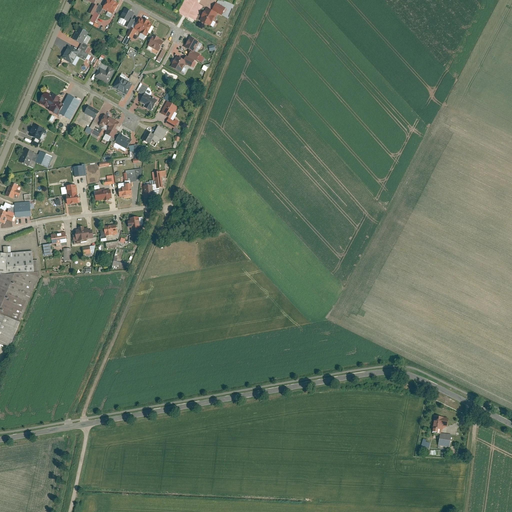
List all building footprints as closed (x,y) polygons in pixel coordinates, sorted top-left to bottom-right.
[(94,4),(89,13),(94,16),(90,23),(94,25),(95,23),(96,24),(104,9),(109,12),(107,15),(112,17),(114,14),(116,15),(121,5),(112,0),(108,0),(104,6),(100,4),(99,7),(94,4)] [(208,7),(201,21),(215,28),(218,22),(216,21),(219,13),(223,15),(227,7),(217,3),(214,10),(208,7)] [(127,8),(119,22),(131,29),(137,20),(133,18),(136,13),(127,8)] [(136,22),(124,43),(128,45),(132,38),(133,39),(138,31),(142,33),(139,37),(145,40),(147,36),(148,37),(155,25),(143,18),(140,24),(136,22)] [(88,34),(78,28),(72,40),(82,45),(88,34)] [(156,35),(150,45),(161,51),(166,42),(161,39),(162,38),(156,35)] [(192,51),(189,56),(198,61),(198,60),(203,62),(205,57),(198,53),(203,43),(192,37),(186,48),(192,51)] [(79,52),(69,46),(62,59),(72,65),(79,52)] [(157,61),(161,63),(168,51),(164,49),(157,61)] [(98,58),(94,68),(99,70),(96,77),(110,84),(117,71),(103,63),(106,57),(102,55),(100,59),(98,58)] [(178,55),(172,67),(183,73),(187,66),(194,70),(198,62),(188,57),(186,60),(178,55)] [(122,73),(115,87),(129,95),(135,85),(136,86),(140,79),(139,78),(140,74),(136,72),(134,75),(133,75),(131,79),(127,77),(128,76),(122,73)] [(142,83),(137,90),(146,95),(142,102),(146,105),(145,107),(153,111),(154,109),(155,109),(160,100),(152,96),(155,90),(142,83)] [(61,116),(61,115),(73,121),(83,102),(71,95),(66,104),(62,102),(63,99),(56,94),(55,97),(46,92),(40,103),(52,109),(52,111),(61,116)] [(179,107),(168,101),(162,113),(170,118),(167,124),(175,128),(174,131),(180,134),(182,131),(177,128),(180,121),(176,119),(175,121),(172,119),(174,117),(176,118),(178,114),(176,113),(179,107)] [(89,105),(84,113),(95,120),(99,112),(89,105)] [(98,124),(92,135),(99,139),(104,129),(108,131),(102,141),(106,143),(107,141),(109,142),(110,140),(113,142),(123,124),(107,115),(101,126),(98,124)] [(88,130),(86,133),(90,135),(91,132),(92,133),(98,123),(95,121),(91,128),(89,126),(87,130),(88,130)] [(36,137),(33,145),(40,148),(43,140),(42,140),(46,129),(36,125),(31,135),(36,137)] [(149,131),(144,140),(157,147),(158,143),(159,144),(162,140),(164,141),(169,130),(160,125),(155,134),(149,131)] [(120,131),(112,144),(115,146),(114,147),(119,150),(120,148),(127,152),(134,140),(123,133),(120,131)] [(129,155),(129,157),(143,155),(142,144),(131,146),(132,151),(131,151),(131,155),(129,155)] [(27,149),(21,163),(35,169),(38,163),(49,168),(54,157),(42,151),(40,155),(27,149)] [(84,166),(73,168),(74,171),(76,171),(77,178),(89,176),(87,164),(84,164),(84,166)] [(126,183),(119,184),(121,197),(124,197),(125,199),(132,198),(132,196),(135,196),(133,184),(132,184),(132,182),(138,181),(138,180),(142,180),(144,168),(126,171),(127,173),(125,173),(126,183)] [(151,186),(145,186),(147,201),(158,199),(156,189),(165,188),(163,177),(168,176),(168,170),(154,172),(155,180),(150,181),(151,186)] [(104,181),(105,185),(116,184),(115,175),(108,176),(109,180),(104,181)] [(67,187),(69,205),(81,203),(78,185),(76,186),(75,182),(67,183),(68,186),(67,187)] [(12,183),(7,196),(15,200),(16,196),(20,197),(22,192),(18,190),(20,186),(12,183)] [(96,190),(95,191),(96,201),(106,199),(106,202),(111,201),(111,199),(114,199),(112,190),(105,191),(104,189),(102,189),(101,185),(96,186),(96,190)] [(3,205),(0,212),(0,221),(7,224),(8,219),(16,222),(18,218),(32,217),(31,202),(16,203),(16,205),(14,205),(7,203),(5,206),(3,205)] [(144,216),(132,218),(132,220),(129,221),(130,228),(133,228),(134,232),(144,230),(143,225),(145,224),(144,216)] [(106,230),(100,231),(102,242),(108,241),(108,237),(116,236),(116,234),(119,234),(117,224),(105,226),(106,230)] [(80,229),(77,230),(78,240),(79,240),(80,242),(82,242),(82,244),(89,243),(89,241),(89,239),(96,238),(95,230),(91,230),(91,228),(86,229),(86,226),(80,227),(80,229)] [(56,234),(52,235),(54,245),(57,244),(58,248),(70,246),(67,231),(61,232),(61,230),(56,231),(56,234)] [(54,255),(52,244),(45,245),(46,256),(54,255)] [(97,245),(84,247),(85,257),(93,256),(92,253),(95,253),(97,245)] [(0,273),(2,274),(0,278),(0,342),(12,348),(41,277),(40,261),(34,262),(33,251),(9,254),(0,253),(0,273)] [(119,257),(116,256),(113,268),(123,270),(124,268),(131,270),(132,265),(118,262),(119,257)] [(448,427),(450,419),(435,416),(432,432),(442,433),(443,426),(448,427)] [(441,436),(439,446),(451,448),(452,438),(441,436)] [(432,442),(423,440),(422,447),(430,449),(432,442)]
